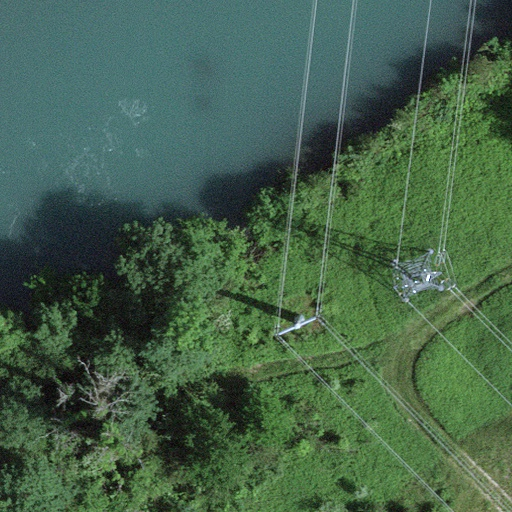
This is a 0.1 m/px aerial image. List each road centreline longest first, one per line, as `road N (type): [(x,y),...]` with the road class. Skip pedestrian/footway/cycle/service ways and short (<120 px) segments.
road 1 (track): [(511,504),(405,378),(400,334),(511,273)]
road 2 (track): [(400,334),(376,348),(216,378)]
